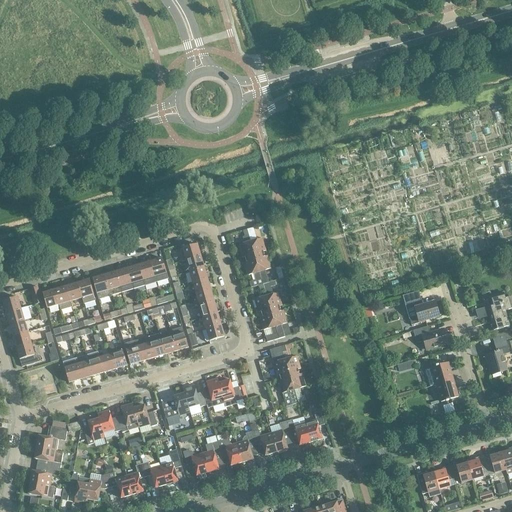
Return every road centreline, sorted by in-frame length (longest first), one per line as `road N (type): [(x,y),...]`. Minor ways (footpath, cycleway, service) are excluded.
road 1 (residential): [(0,286),(204,228),(214,233),(248,348)]
road 2 (residential): [(248,348),(21,418)]
road 3 (tertiary): [(182,107),(0,159)]
road 4 (tertiary): [(511,12),(364,54)]
road 5 (residential): [(343,469),(488,426)]
road 6 (residential): [(488,426),(449,293)]
road 7 (tertiary): [(234,93),(364,54)]
